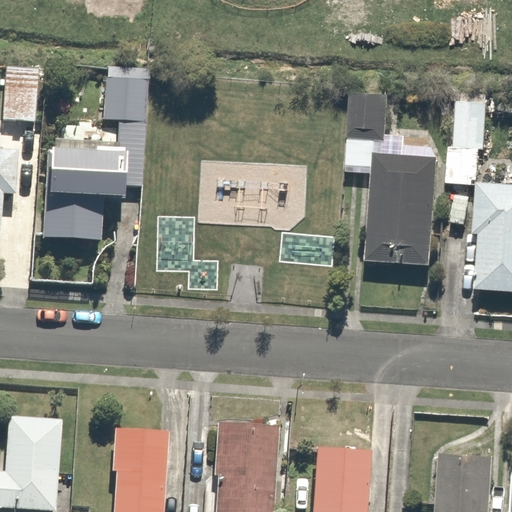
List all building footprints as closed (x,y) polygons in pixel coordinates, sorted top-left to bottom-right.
[(39,67),(2,66),(0,123),(37,124),(39,67)] [(481,91),(451,89),(447,177),(477,178),(481,91)] [(44,151),(42,239),(96,240),(96,204),(119,204),(121,127),(53,125),(52,149),(44,151)] [(16,152),(0,151),(0,231),(2,199),(13,200),(16,152)] [(439,159),(374,153),(365,261),(430,266),(439,159)] [(511,189),(473,188),(469,290),(511,291),(511,189)] [(57,421),(6,418),(3,471),(0,470),(0,508),(52,511),(57,421)] [(273,511),(280,432),(219,427),(212,511),(273,511)] [(161,511),(166,432),(112,429),(108,511),(161,511)] [(366,511),(372,454),(317,449),(311,511),(366,511)] [(491,511),(494,457),(437,454),(433,511),(491,511)]
